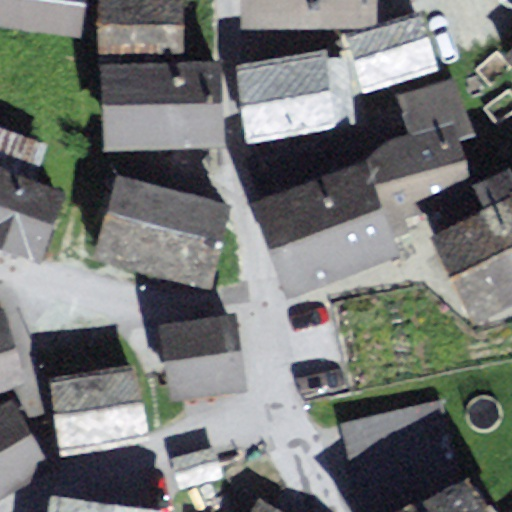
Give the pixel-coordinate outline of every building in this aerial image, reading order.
[(75,0),(0,0),(0,14),(28,19),(72,26),(75,0)] [(176,0),(101,0),(101,44),(176,46),(176,0)] [(369,0),(245,0),(246,21),(370,19),(369,0)] [(367,87),(432,66),(417,19),(352,39),(367,87)] [(321,56),(242,69),(254,137),(333,124),(327,94),(321,56)] [(213,69),(111,71),(112,139),(177,138),(215,137),(213,69)] [(416,143),(453,131),(461,128),(468,126),(453,80),(427,89),(401,97),(416,143)] [(354,265),(397,249),(385,211),(467,175),(450,135),(369,170),(365,161),(263,205),(293,287),(354,265)] [(59,197),(0,173),(0,243),(6,245),(35,257),(59,197)] [(118,182),(98,252),(130,261),(200,281),(219,210),(118,182)] [(511,206),(439,241),(475,318),(511,300),(511,206)] [(0,380),(20,373),(1,307),(0,307),(0,380)] [(226,310),(163,316),(171,384),(218,379),(234,377),(226,310)] [(135,366),(57,377),(67,441),(103,436),(144,429),(135,366)] [(438,392),(343,420),(366,495),(461,466),(438,392)] [(0,478),(40,457),(10,402),(0,406),(0,478)] [(488,511),(464,469),(388,511),(488,511)] [(164,511),(164,510),(108,504),(51,497),(48,511),(164,511)] [(282,511),(258,498),(249,511),(282,511)]
